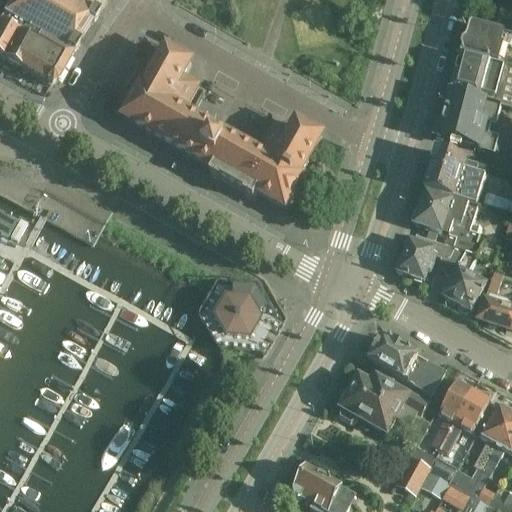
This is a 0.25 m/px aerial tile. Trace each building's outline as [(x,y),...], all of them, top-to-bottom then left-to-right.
[(67,0),(14,0),(3,20),(20,29),(72,58),(99,17),(67,0)] [(2,19),(0,22),(0,60),(2,61),(20,29),(3,20),(2,19)] [(504,35),(470,26),(466,42),(462,45),(461,49),(462,53),(462,56),(498,65),(503,48),(511,51),(511,46),(511,37),(504,35)] [(72,58),(20,29),(2,61),(50,89),(55,87),(72,58)] [(191,67),(166,53),(144,93),(141,91),(124,121),(213,172),(209,179),(220,185),(220,183),(244,197),(243,198),(253,204),(257,197),(285,212),(302,182),(299,180),(322,140),(297,126),(289,141),(274,132),(260,158),(184,115),(198,89),(183,81),(191,67)] [(511,70),(461,57),(451,96),(501,109),(511,111),(511,70)] [(501,109),(451,96),(444,125),(440,124),(435,142),(496,158),(501,141),(488,138),(491,127),(496,128),(501,109)] [(423,191),(426,193),(466,206),(465,207),(476,211),(485,180),(475,177),(478,167),(435,154),(423,191)] [(415,217),(412,225),(414,229),(457,243),(454,253),(463,256),(466,257),(478,261),(484,240),(480,239),(482,234),(480,230),(473,228),(478,211),(476,211),(465,207),(466,206),(426,193),(419,215),(415,217)] [(0,206),(0,234),(9,240),(21,218),(0,206)] [(452,281),(466,257),(454,253),(453,253),(418,241),(417,240),(415,247),(409,245),(408,245),(405,246),(403,254),(404,256),(405,257),(402,265),(401,265),(397,277),(412,282),(412,283),(424,287),(427,277),(431,278),(438,261),(443,263),(442,266),(446,267),(443,276),(452,281)] [(477,262),(478,261),(466,257),(452,281),(453,282),(442,301),(458,309),(458,313),(465,317),(469,315),(471,317),(483,294),(482,294),(486,287),(469,278),(477,262)] [(487,296),(479,322),(486,324),(486,325),(488,326),(488,329),(496,332),(498,329),(505,331),(506,335),(511,336),(511,303),(497,299),(501,286),(503,279),(494,276),(492,283),(487,296)] [(266,309),(255,290),(234,291),(234,301),(226,301),(214,321),(226,342),(250,342),(262,321),(258,314),(266,309)] [(369,364),(413,389),(427,365),(386,342),(380,344),(369,364)] [(427,365),(413,389),(432,400),(446,375),(427,365)] [(353,392),(340,414),(341,421),(351,427),(357,424),(358,421),(387,437),(401,411),(419,421),(428,405),(410,396),(408,399),(370,378),(366,385),(359,381),(354,378),(348,389),(353,392)] [(446,422),(431,448),(440,453),(473,394),(468,391),(469,388),(461,383),(459,386),(457,385),(439,418),(446,422)] [(473,394),(440,453),(448,457),(462,431),(473,438),(492,404),(473,394)] [(489,445),(475,470),(483,475),(511,423),(511,414),(508,412),(508,409),(503,406),(500,408),(498,407),(480,441),(489,445)] [(511,423),(483,475),(492,480),(506,455),(511,458),(511,423)] [(410,461),(395,489),(415,501),(431,472),(410,461)] [(308,471),(291,501),(310,511),(349,511),(351,509),(341,503),(347,493),(308,471)]
